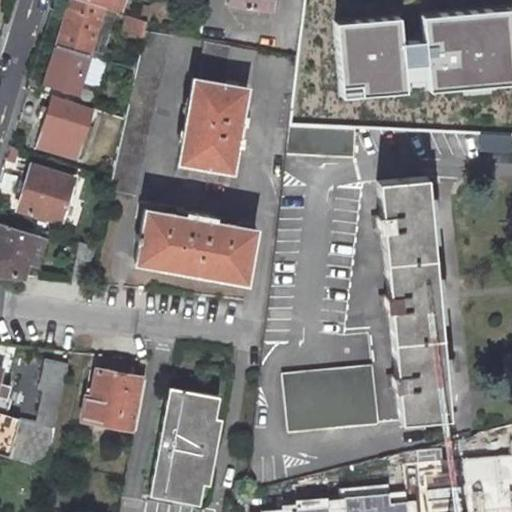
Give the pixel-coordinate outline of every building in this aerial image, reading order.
[(103,6),(83,0),(69,0),(56,43),(88,53),(103,6)] [(272,0),(226,0),(226,3),(271,8),(272,0)] [(511,81),(511,44),(508,7),(420,15),(422,39),(400,41),(397,16),(335,21),(341,96),(404,90),(403,72),(426,70),(428,90),(511,81)] [(147,20),(127,14),(121,31),(141,37),(143,26),(145,27),(147,20)] [(145,27),(143,26),(141,37),(136,68),(124,117),(111,175),(109,188),(135,194),(171,31),(145,27)] [(256,47),(204,37),(197,77),(192,76),(175,174),(229,183),(231,169),(235,141),(246,86),(250,86),(256,47)] [(88,53),(56,43),(44,81),(77,91),(88,53)] [(92,107),(51,93),(35,145),(77,158),(92,107)] [(355,126),(289,123),(288,130),(286,151),(353,155),(355,126)] [(479,149),(509,149),(509,133),(480,132),(479,149)] [(73,177),(30,163),(17,206),(60,219),(73,177)] [(425,174),(376,180),(379,210),(375,210),(377,228),(380,227),(386,290),(383,291),(384,307),(388,307),(394,370),(390,370),(392,387),(395,386),(398,419),(448,414),(425,174)] [(255,227),(144,207),(134,260),(245,280),(255,227)] [(34,234),(0,222),(0,271),(22,273),(34,234)] [(95,245),(78,240),(70,278),(87,280),(95,245)] [(54,428),(68,366),(51,362),(37,421),(5,412),(0,410),(0,452),(45,466),(54,428)] [(372,363),(281,372),(287,430),(378,421),(372,363)] [(0,372),(2,367),(0,366),(0,410),(5,412),(14,386),(0,381),(0,372)] [(144,375),(96,366),(91,394),(85,393),(80,417),(134,427),(144,375)] [(218,394),(168,384),(147,493),(199,503),(203,482),(208,483),(221,418),(214,417),(218,394)] [(511,511),(511,443),(457,448),(462,511),(511,511)] [(408,511),(407,478),(325,483),(326,498),(282,501),(282,511),(408,511)]
